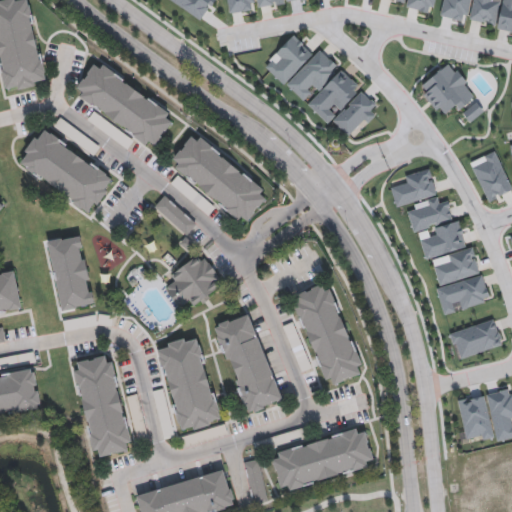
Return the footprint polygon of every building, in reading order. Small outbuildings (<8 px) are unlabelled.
[(0,0),(0,65),(5,88),(46,79),(28,0),(0,0)] [(169,0),(201,22),(215,0),(169,0)] [(226,0),(229,15),(257,10),(257,9),(286,4),(286,3),(308,0),(226,0)] [(408,0),(407,9),(434,14),(436,0),(408,0)] [(511,0),(473,0),(469,23),(511,30),(511,0)] [(328,125),(332,121),(352,140),(376,115),(372,111),(378,105),(340,70),(341,68),(320,48),(315,54),(294,35),(265,67),(328,125)] [(96,61),(173,116),(151,147),(74,92),(96,61)] [(440,114),(449,106),(456,114),(478,94),(448,62),(418,90),(440,114)] [(462,115),(470,123),(483,110),(476,103),(462,115)] [(101,147),(60,118),(53,128),(94,157),(101,147)] [(42,128),(18,162),(88,213),(112,179),(42,128)] [(195,133),(268,193),(243,222),(170,163),(195,133)] [(511,188),(511,190),(489,202),(471,164),(494,152),(511,188)] [(390,184),(396,207),(437,195),(430,172),(390,184)] [(196,192),(177,177),(171,185),(190,199),(196,192)] [(155,205),(186,237),(197,225),(166,195),(155,205)] [(413,232),(453,221),(447,199),(407,210),(413,232)] [(426,259),(466,248),(460,224),(419,235),(426,259)] [(48,241),(63,310),(95,303),(80,234),(48,241)] [(444,315),(490,302),(483,274),(480,275),(473,249),(446,256),(448,264),(434,267),(440,287),(437,288),(444,315)] [(199,254),(222,285),(193,306),(189,300),(180,307),(165,287),(174,281),(170,275),(199,254)] [(0,272),(0,311),(22,307),(14,269),(0,272)] [(290,297),(330,387),(366,371),(327,281),(290,297)] [(214,327),(248,413),(283,400),(248,314),(214,327)] [(450,333),(458,359),(503,346),(495,320),(450,333)] [(314,367),(294,322),(282,326),(302,372),(314,367)] [(157,347),(183,433),(222,421),(196,335),(157,347)] [(73,364),(94,457),(132,449),(111,355),(73,364)] [(0,374),(0,414),(41,407),(34,368),(0,374)] [(177,436),(164,389),(152,392),(165,440),(177,436)] [(271,454),(282,492),(376,464),(365,426),(271,454)] [(270,438),(274,449),(309,438),(305,428),(270,438)] [(268,501),(259,459),(243,462),(253,504),(268,501)] [(136,496),(140,511),(208,511),(235,504),(224,469),(136,496)]
